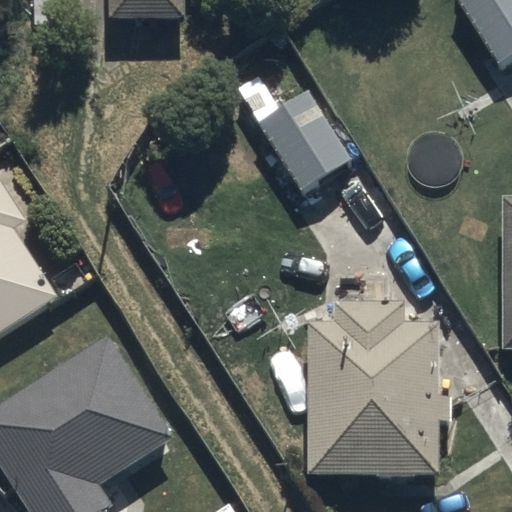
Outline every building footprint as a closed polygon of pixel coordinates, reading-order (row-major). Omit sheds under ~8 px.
[(109,0),(109,29),(188,28),(187,0),(109,0)] [(511,0),(464,0),(454,6),(501,76),(511,68),(511,0)] [(309,207),(361,173),(311,98),(259,133),(309,207)] [(0,345),(60,305),(17,240),(34,229),(0,177),(0,345)] [(311,332),(311,485),(443,485),(443,332),(410,332),(410,312),(335,312),(335,332),(311,332)] [(114,511),(106,500),(177,453),(106,348),(0,418),(0,474),(25,511),(114,511)]
